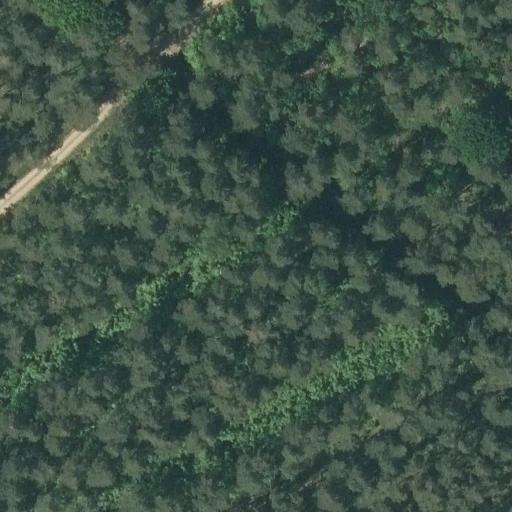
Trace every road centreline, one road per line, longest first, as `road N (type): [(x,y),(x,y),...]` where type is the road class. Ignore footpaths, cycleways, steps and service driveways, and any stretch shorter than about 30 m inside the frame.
road 1 (track): [(142,59),(511,333)]
road 2 (track): [(0,194),(142,59)]
